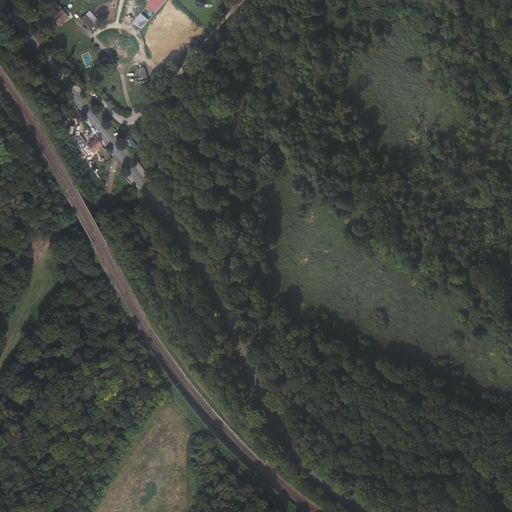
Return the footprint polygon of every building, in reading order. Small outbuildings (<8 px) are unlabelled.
[(163,5),(167,0),(154,0),(134,23),(141,29),(163,5)] [(54,15),(57,20),(60,23),(68,17),(64,12),(62,9),(54,15)] [(96,25),(88,16),(83,21),(91,30),(96,25)] [(149,81),(143,63),(137,65),(141,78),(137,79),(138,84),(149,81)] [(78,141),(81,146),(85,143),(80,136),(76,138),(78,141)] [(86,146),(91,153),(100,145),(96,139),(86,146)]
